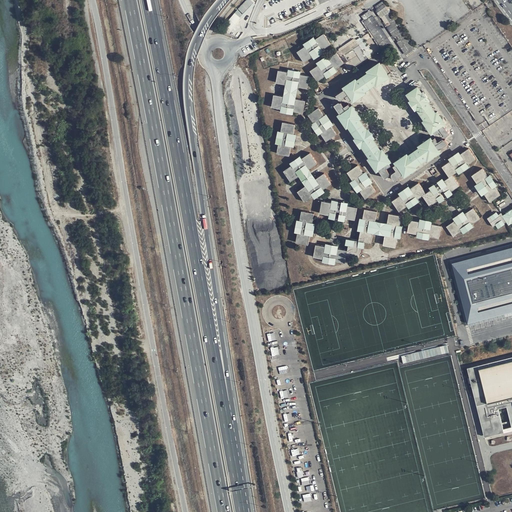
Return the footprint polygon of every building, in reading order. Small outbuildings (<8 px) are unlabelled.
[(410,53),(380,9),(373,14),(378,21),(382,18),(389,28),(385,31),(391,41),(395,38),(399,43),(395,46),(403,58),(410,53)] [(235,13),(224,24),(230,30),(241,18),(235,13)] [(365,16),(360,19),(378,44),(377,45),(382,53),(381,54),(390,67),(397,63),(365,16)] [(378,44),(360,19),(358,20),(381,54),(382,53),(377,45),(378,44)] [(316,37),(305,45),(297,51),(304,62),(312,56),(324,48),(332,43),(325,32),(316,37)] [(303,43),(305,45),(316,37),(315,35),(303,43)] [(352,65),(370,57),(366,49),(363,51),(360,44),(363,43),(361,37),(341,45),(344,53),(355,49),(358,55),(354,56),(355,59),(350,61),(352,65)] [(326,51),(324,48),(312,56),(314,59),(326,51)] [(330,57),(318,65),(310,71),(317,81),(325,75),(337,67),(345,61),(338,51),(330,57)] [(316,62),(318,65),(330,57),(328,54),(316,62)] [(392,78),(383,65),(382,62),(381,63),(369,71),(370,73),(360,80),(358,78),(345,88),(347,90),(354,100),(356,103),(369,94),(368,92),(378,85),(379,87),(392,78)] [(339,70),(337,67),(325,75),(327,78),(339,70)] [(300,74),(287,72),(277,70),(275,82),(285,84),(282,96),(273,94),(270,107),(280,109),(293,112),(304,114),(306,101),(295,99),(298,87),(308,89),(310,76),(300,74)] [(407,94),(411,100),(424,91),(419,85),(407,94)] [(354,100),(347,90),(339,96),(342,100),(346,100),(349,98),(352,102),(354,100)] [(424,91),(411,100),(410,101),(416,110),(418,109),(425,120),(424,121),(433,135),(436,133),(446,126),(448,124),(439,110),(437,112),(430,101),(432,100),(425,90),(424,91)] [(341,114),(351,106),(350,104),(346,107),(343,103),(340,103),(336,106),(341,114)] [(355,104),(351,106),(341,114),(339,115),(349,129),(351,128),(358,138),(356,140),(362,149),(364,148),(372,159),(370,160),(379,174),(381,172),(392,165),(395,162),(386,149),(384,150),(376,140),(378,138),(372,129),(369,130),(362,120),(364,118),(355,104)] [(313,123),(321,135),(326,142),(337,135),(332,128),(324,116),(319,108),(308,115),(313,123)] [(327,114),(324,116),(332,128),(335,126),(327,114)] [(281,131),(278,144),(277,153),(289,155),(291,146),(293,134),(295,123),(283,121),(281,131)] [(318,136),(321,135),(313,123),(311,125),(318,136)] [(446,126),(436,133),(437,135),(442,132),(444,136),(448,136),(451,134),(446,126)] [(444,153),(442,150),(435,140),(433,137),(420,147),(420,148),(411,155),(410,154),(396,164),(398,166),(405,176),(407,179),(420,169),(419,167),(429,161),(430,162),(444,153)] [(435,140),(442,150),(450,145),(447,140),(443,140),(440,142),(437,138),(435,140)] [(460,173),(471,165),(479,160),(472,149),(463,154),(452,162),(444,168),(451,178),(446,182),(441,186),(438,187),(431,192),(426,195),(419,185),(411,190),(400,198),(391,204),(399,214),(407,209),(419,201),(424,198),(431,208),(439,202),(446,197),(448,195),(453,192),(462,186),(455,176),(460,173)] [(303,157),(292,164),(283,170),(291,182),(300,176),(306,186),(297,191),(305,203),(314,196),(324,189),(332,184),(325,173),(317,178),(310,169),(318,163),(311,152),(303,157)] [(451,159),(452,162),(463,154),(461,152),(451,159)] [(290,162),(292,164),(303,157),(301,155),(290,162)] [(353,180),(361,191),(367,200),(377,192),(371,184),(364,173),(358,165),(348,172),(353,180)] [(392,165),(381,172),(387,180),(391,177),(391,174),(389,170),(393,167),(392,165)] [(473,168),(471,165),(460,173),(462,176),(473,168)] [(405,176),(398,166),(396,168),(399,172),(395,175),(395,178),(397,182),(405,176)] [(477,184),(484,194),(490,203),(501,195),(496,187),(488,176),(483,168),(472,176),(477,184)] [(366,171),(364,173),(371,184),(374,182),(366,171)] [(491,174),(488,176),(496,187),(499,185),(491,174)] [(358,193),(361,191),(353,180),(351,182),(358,193)] [(482,196),(484,194),(477,184),(475,185),(482,196)] [(398,196),(400,198),(411,190),(410,188),(398,196)] [(326,192),(324,189),(314,196),(315,199),(326,192)] [(448,200),(446,197),(439,202),(441,205),(448,200)] [(358,208),(348,206),(348,207),(342,205),(342,204),(339,204),(338,205),(332,203),(332,202),(322,201),(319,216),(329,218),(335,219),(339,220),(345,221),(355,223),(358,208)] [(420,203),(419,201),(407,209),(409,211),(420,203)] [(465,214),(455,221),(447,227),(455,238),(463,232),(473,225),(482,219),(474,207),(465,214)] [(511,223),(511,208),(504,214),(502,212),(499,214),(497,211),(486,218),(492,227),(495,225),(498,229),(507,223),(509,226),(511,223)] [(301,220),(298,233),(296,243),(308,246),(310,235),(313,222),(315,212),(303,210),(301,220)] [(453,218),(455,221),(465,214),(463,211),(453,218)] [(362,221),(360,234),(358,243),(365,245),(371,246),(373,237),(384,239),(382,248),(396,251),(398,241),(401,228),(402,219),(389,216),(387,225),(375,223),(377,214),(364,212),(362,221)] [(433,224),(420,221),(411,220),(408,234),(417,235),(430,238),(440,239),(443,226),(433,224)] [(475,227),(473,225),(463,232),(465,234),(475,227)] [(347,248),(346,254),(345,260),(358,263),(360,251),(364,251),(365,245),(358,243),(345,241),(344,248),(347,248)] [(511,244),(450,261),(467,325),(511,312),(511,244)] [(336,252),(324,249),(313,248),(311,260),(321,262),(333,265),(344,267),(345,260),(346,254),(336,252)] [(403,362),(449,353),(448,345),(402,354),(403,362)] [(511,395),(511,360),(482,368),(490,402),(511,395)] [(511,432),(511,398),(488,405),(479,365),(468,368),(486,439),(511,432)]
